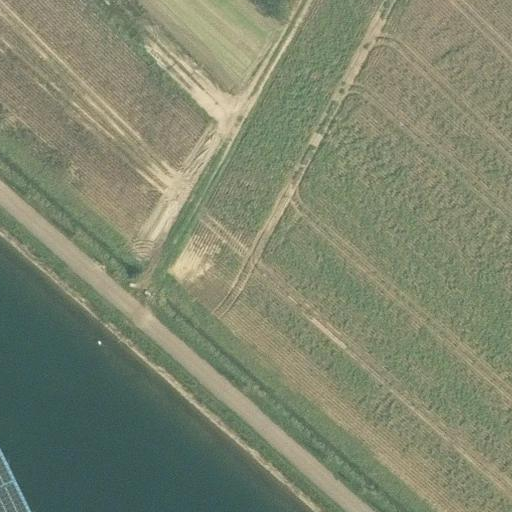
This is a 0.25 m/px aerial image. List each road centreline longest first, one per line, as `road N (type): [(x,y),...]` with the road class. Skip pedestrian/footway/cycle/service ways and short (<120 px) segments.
road 1 (unclassified): [(0,191),(362,511)]
road 2 (track): [(146,290),(304,0)]
